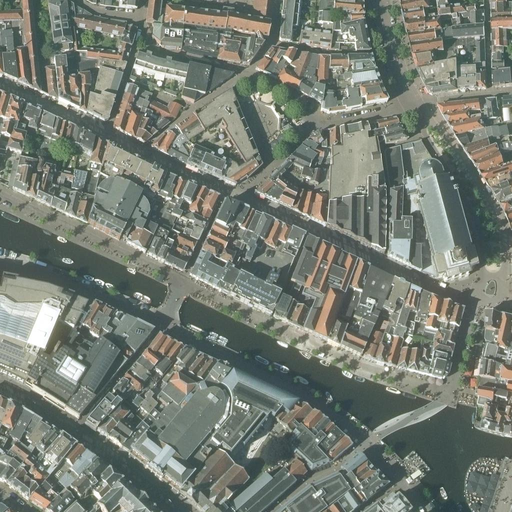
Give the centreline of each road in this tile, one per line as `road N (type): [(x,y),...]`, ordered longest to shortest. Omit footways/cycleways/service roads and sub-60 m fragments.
road 1 (residential): [(431,511),(333,416),(162,326)]
road 2 (residential): [(446,392),(350,361),(184,280)]
road 3 (residential): [(175,511),(75,429),(0,388)]
road 4 (residential): [(0,194),(184,280)]
road 5 (residential): [(162,326),(36,271),(0,266)]
road 6 (residential): [(266,169),(311,127),(412,105)]
